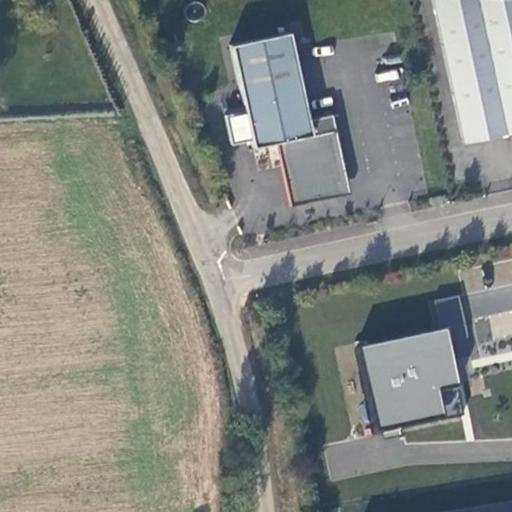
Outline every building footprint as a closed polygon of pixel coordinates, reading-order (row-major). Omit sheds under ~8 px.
[(511,2),(441,0),(431,0),(464,146),(511,135),(511,2)] [(291,37),(232,49),(246,115),(226,120),(233,149),(253,145),(254,152),(278,147),(282,165),(292,211),(352,198),(338,134),(313,139),(310,123),(293,48),(291,37)] [(334,118),(310,123),(313,139),(338,134),(334,118)] [(435,301),(445,336),(466,330),(456,295),(435,301)] [(441,333),(353,351),(372,437),(461,419),(441,333)] [(511,511),(511,503),(461,511),(511,511)]
